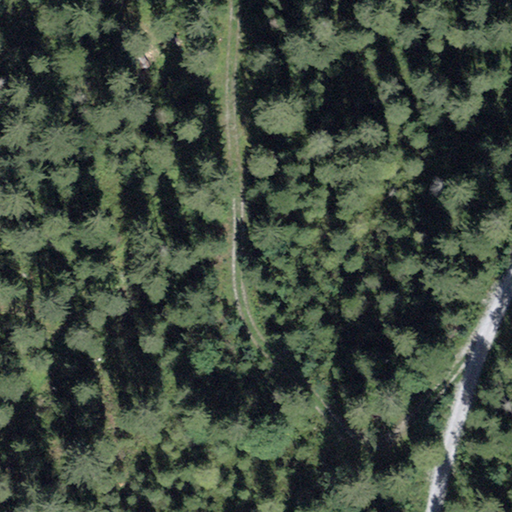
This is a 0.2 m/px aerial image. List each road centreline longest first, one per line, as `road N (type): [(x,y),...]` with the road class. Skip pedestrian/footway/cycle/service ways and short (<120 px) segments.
road 1 (track): [(246,0),(234,160),(242,300),(269,353),(319,402),(371,433),(404,427),(433,401),(486,323)]
road 2 (track): [(511,276),(486,323),(429,511)]
